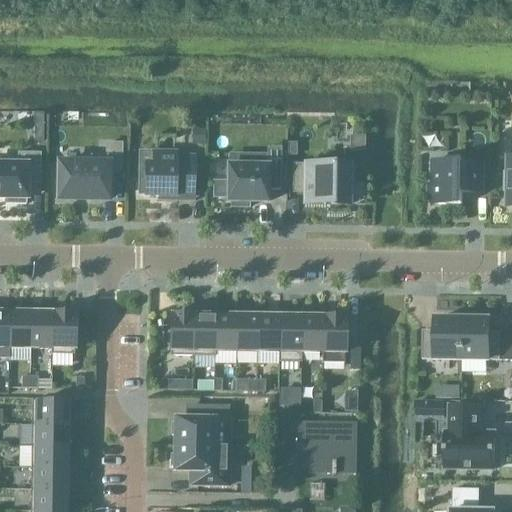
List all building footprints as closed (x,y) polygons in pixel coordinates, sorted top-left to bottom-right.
[(89,164),(58,164),(57,200),(107,201),(108,172),(120,172),(120,145),(106,145),(105,156),(89,156),(89,164)] [(0,198),(3,199),(3,205),(25,205),(26,177),(39,177),(40,154),(16,153),(16,165),(0,165),(0,198)] [(143,178),(138,178),(137,195),(143,195),(143,197),(175,198),(175,195),(193,196),(194,157),(192,157),(192,159),(176,159),(176,153),(152,153),(151,164),(143,164),(143,178)] [(266,167),(227,166),(226,202),(230,202),(230,208),(248,209),(248,203),(266,203),(267,191),(279,191),(280,161),(266,161),(266,167)] [(462,162),(432,161),(432,186),(428,186),(428,201),(432,201),(432,205),(461,206),(461,193),(481,193),(482,165),(462,165),(462,162)] [(348,191),(348,167),(332,166),(332,165),(291,164),(291,188),(304,188),(304,203),(322,204),(322,205),(349,205),(349,191),(348,191)] [(8,313),(0,312),(0,349),(7,350),(8,313)] [(30,313),(8,313),(7,350),(29,350),(30,313)] [(51,314),(30,313),(29,350),(50,350),(50,355),(51,355),(51,314)] [(74,314),(51,314),(51,355),(73,355),(74,314)] [(192,316),(169,315),(169,357),(191,357),(192,316)] [(422,331),(421,360),(461,361),(462,316),(449,315),(449,319),(435,319),(435,331),(422,331)] [(214,316),(192,316),(191,357),(213,357),(214,316)] [(235,316),(214,316),(213,357),(214,357),(214,353),(235,353),(235,316)] [(257,317),(235,316),(235,353),(256,353),(257,317)] [(475,316),(462,316),(461,361),(499,361),(511,361),(511,332),(499,332),(488,332),(488,320),(475,320),(475,316)] [(278,317),(257,317),(256,353),(277,354),(277,363),(278,363),(278,317)] [(300,317),(278,317),(278,363),(299,364),(300,317)] [(322,318),(300,317),(299,364),(300,363),(300,354),(321,354),(322,318)] [(77,318),(78,341),(91,341),(90,318),(77,318)] [(344,318),(322,318),(321,354),(344,355),(344,318)] [(123,356),(138,355),(137,330),(122,331),(123,356)] [(29,377),(21,377),(21,389),(29,389),(29,377)] [(37,377),(29,377),(29,389),(37,390),(37,377)] [(83,378),(74,378),(74,390),(82,390),(83,378)] [(221,380),(213,380),(213,392),(221,392),(221,380)] [(256,381),(248,381),(248,393),(256,393),(256,381)] [(264,381),(256,381),(256,393),(264,393),(264,381)] [(66,402),(31,401),(30,425),(66,426),(66,402)] [(319,413),(320,401),(311,401),(311,413),(319,413)] [(478,407),(449,407),(448,433),(444,433),(444,470),(493,470),(494,433),(477,433),(478,407)] [(174,436),(174,446),(227,446),(228,420),(174,419),(174,423),(170,423),(170,436),(174,436)] [(354,476),(355,424),(353,424),(353,425),(283,424),(283,423),(281,423),(280,474),(282,474),(282,473),(297,473),(297,464),(330,464),(330,476),(333,476),(334,474),(353,474),(353,476),(354,476)] [(66,426),(30,425),(30,447),(66,448),(66,426)] [(227,446),(174,446),(173,455),(169,455),(169,468),(173,468),(173,472),(190,472),(190,486),(227,486),(227,446)] [(66,448),(30,447),(30,469),(65,469),(66,448)] [(231,450),(230,482),(257,483),(258,451),(231,450)] [(65,469),(30,469),(29,490),(65,491),(65,469)] [(64,511),(65,491),(29,490),(29,511),(43,511),(64,511)] [(477,511),(478,490),(452,490),(452,511),(450,511),(449,511),(477,511)]
